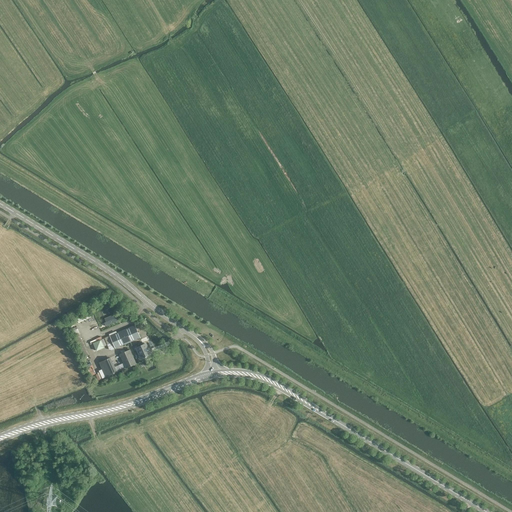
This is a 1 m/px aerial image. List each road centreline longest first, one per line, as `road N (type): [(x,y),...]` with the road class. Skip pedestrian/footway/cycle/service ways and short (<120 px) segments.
road 1 (secondary): [(485,511),(281,387),(218,373)]
road 2 (tertiary): [(193,336),(0,204)]
road 3 (secondary): [(209,375),(0,439)]
road 4 (track): [(298,0),(407,168),(399,173)]
road 5 (track): [(91,89),(99,83),(89,67),(55,55),(16,0)]
